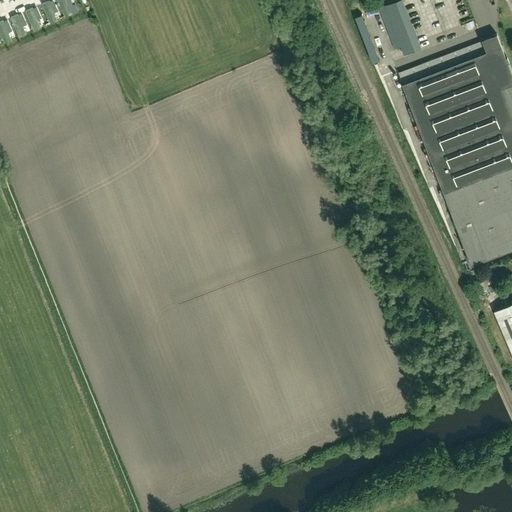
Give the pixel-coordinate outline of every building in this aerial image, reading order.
[(66,0),(57,0),(65,16),(67,16),(70,15),(72,13),(66,0)] [(402,0),(395,0),(385,4),(404,54),(421,47),(402,0)] [(49,1),(42,4),(50,22),(52,22),(55,21),(57,19),(49,1)] [(32,8),(26,11),(33,30),(36,29),(39,28),(40,27),(32,8)] [(18,15),(11,17),(19,36),(21,36),(24,35),(26,33),(18,15)] [(3,20),(0,21),(0,32),(4,42),(6,42),(9,41),(11,39),(3,20)] [(483,39),(398,71),(471,264),(511,248),(511,115),(501,88),(511,83),(511,73),(496,32),(482,38),(483,39)] [(511,303),(494,311),(511,352),(511,303)]
